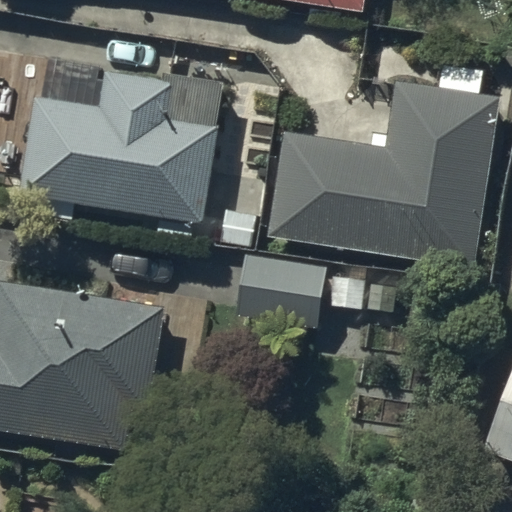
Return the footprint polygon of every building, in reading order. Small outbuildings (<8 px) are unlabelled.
[(227,173),(214,171),(226,81),(172,73),(171,77),(115,69),(116,64),(53,55),(48,91),(37,90),(21,210),(72,217),(74,202),(207,221),(210,199),(223,201),(227,173)] [(496,90),(395,77),(387,141),(286,128),(272,234),(474,260),(496,90)] [(0,89),(0,170),(7,172),(21,93),(0,89)] [(326,267),(247,257),(239,319),(318,329),(326,267)] [(152,408),(167,306),(4,283),(0,313),(0,425),(129,444),(135,406),(152,408)] [(511,458),(511,377),(484,448),(511,458)]
